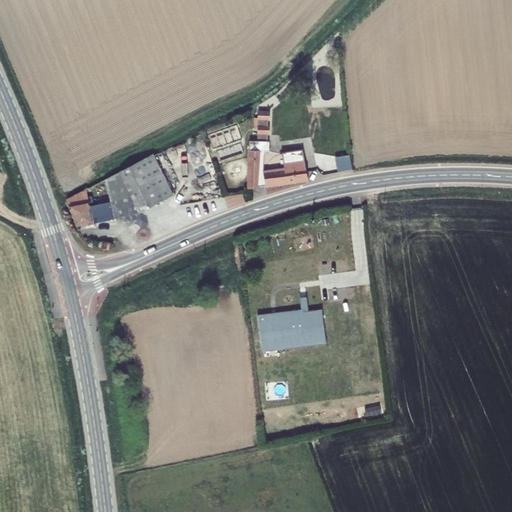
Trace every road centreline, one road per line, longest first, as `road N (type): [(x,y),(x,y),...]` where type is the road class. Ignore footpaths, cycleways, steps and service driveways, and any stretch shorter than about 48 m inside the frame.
road 1 (secondary): [(154,252),(331,188),(417,176),(511,177)]
road 2 (secondary): [(70,293),(106,511)]
road 3 (secondary): [(0,89),(65,271)]
